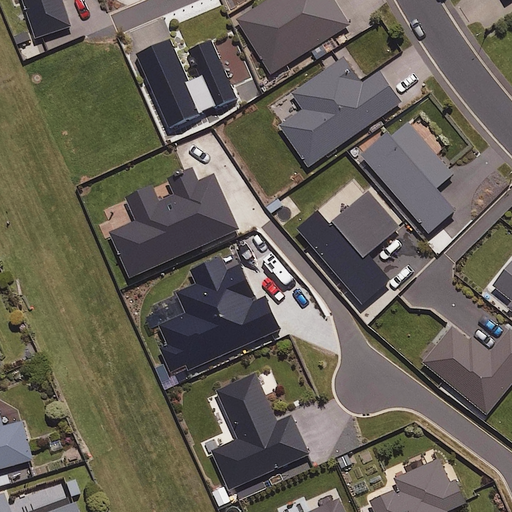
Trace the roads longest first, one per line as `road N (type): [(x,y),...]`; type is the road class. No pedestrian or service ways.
road 1 (residential): [(511,467),(370,369)]
road 2 (residential): [(418,0),(460,68),(511,129)]
